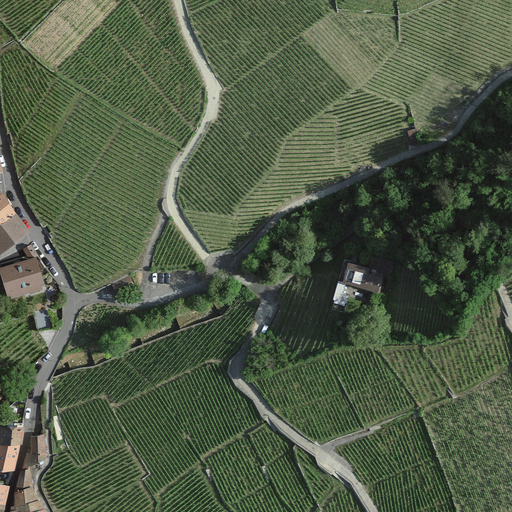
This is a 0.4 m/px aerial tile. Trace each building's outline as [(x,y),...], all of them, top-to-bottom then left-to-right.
[(371,168),(369,163),(358,168),(360,173),(371,168)] [(0,223),(0,224),(16,211),(3,191),(0,192),(0,223)] [(28,236),(16,211),(0,224),(0,223),(0,253),(14,247),(28,236)] [(31,244),(24,248),(28,257),(36,255),(31,244)] [(36,258),(0,267),(0,270),(8,299),(44,290),(36,258)] [(395,265),(383,262),(380,273),(391,276),(395,265)] [(371,269),(351,264),(345,284),(340,283),(335,301),(345,304),(350,285),(384,295),(388,281),(369,275),(371,269)] [(130,279),(113,284),(117,294),(134,288),(130,279)] [(35,315),(38,329),(51,326),(48,312),(35,315)] [(0,443),(1,444),(2,427),(17,430),(17,427),(26,428),(26,425),(25,425),(28,402),(21,401),(12,408),(10,421),(0,419),(0,443)] [(22,446),(26,428),(17,427),(17,430),(2,427),(1,444),(22,446)] [(27,453),(24,469),(32,468),(48,461),(47,437),(45,437),(31,439),(31,454),(27,453)] [(0,471),(15,471),(22,446),(1,444),(0,443),(0,471)] [(11,511),(46,511),(45,509),(40,500),(36,488),(35,472),(21,472),(16,485),(16,505),(12,505),(11,511)] [(0,480),(0,500),(6,503),(11,484),(0,480)]
